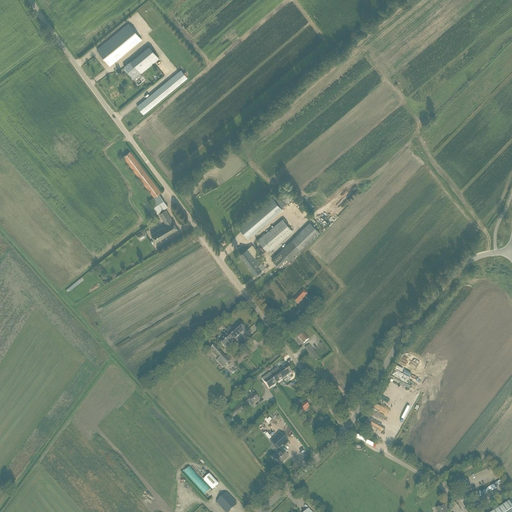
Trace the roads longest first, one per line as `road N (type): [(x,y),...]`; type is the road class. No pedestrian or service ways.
road 1 (unclassified): [(346,430),(29,0)]
road 2 (unclassified): [(346,430),(404,331),(460,267),(511,251)]
road 3 (unclassified): [(458,502),(346,430)]
